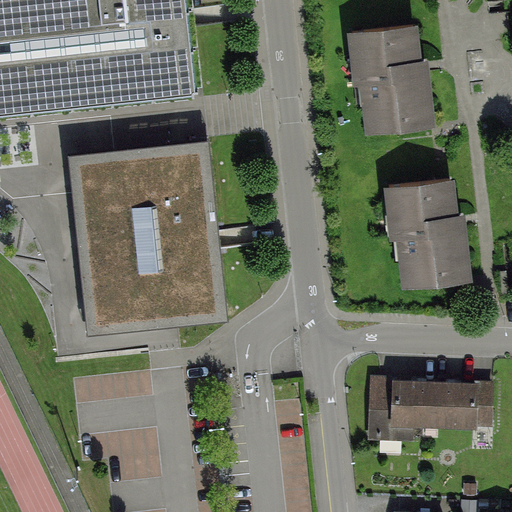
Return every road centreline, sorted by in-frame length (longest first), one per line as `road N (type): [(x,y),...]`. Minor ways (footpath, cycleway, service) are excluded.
road 1 (residential): [(278,0),(314,335)]
road 2 (residential): [(511,344),(314,335)]
road 3 (residential): [(314,335),(334,511)]
